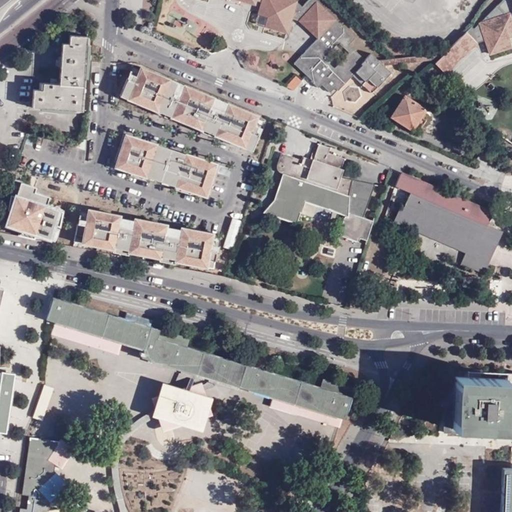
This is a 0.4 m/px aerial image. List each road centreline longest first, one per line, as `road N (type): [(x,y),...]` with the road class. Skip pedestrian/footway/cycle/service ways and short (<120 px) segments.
road 1 (residential): [(511,196),(493,195),(127,44),(112,34),(110,0)]
road 2 (residential): [(393,325),(114,277)]
road 3 (residential): [(114,277),(377,346)]
road 4 (residential): [(325,511),(384,404)]
